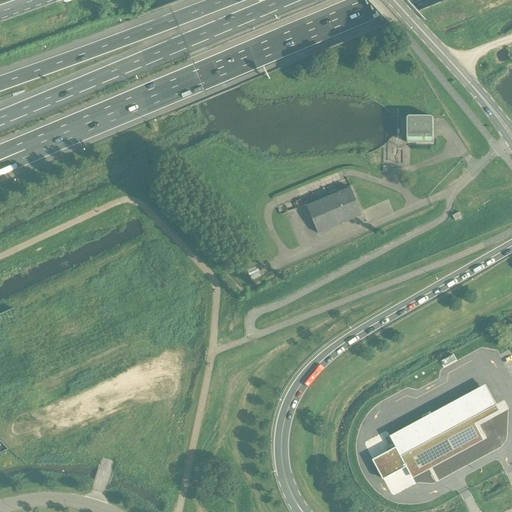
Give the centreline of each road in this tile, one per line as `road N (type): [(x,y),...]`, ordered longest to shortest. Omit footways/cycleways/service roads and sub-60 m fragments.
road 1 (motorway): [(24,149),(383,0)]
road 2 (primary): [(511,246),(350,339),(302,381),(281,433),(284,476),(302,511)]
road 3 (motorway): [(284,0),(0,118)]
road 4 (motorway): [(226,0),(0,83)]
road 5 (secondary): [(483,99),(392,0)]
